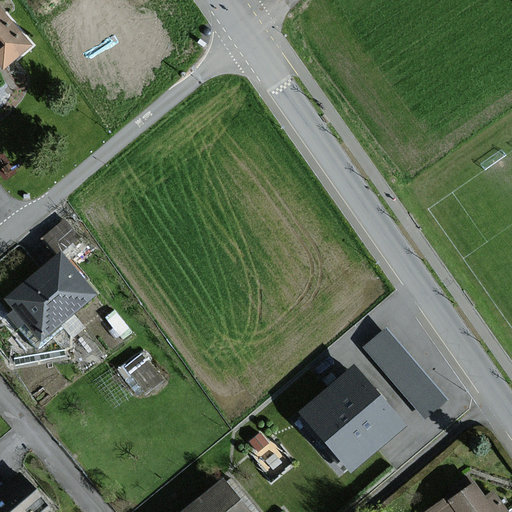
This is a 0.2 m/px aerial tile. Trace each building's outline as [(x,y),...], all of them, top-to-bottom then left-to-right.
[(0,65),(2,67),(27,46),(0,15),(0,65)] [(44,236),(62,250),(80,228),(61,213),(44,236)] [(91,295),(57,256),(6,300),(40,340),(91,295)] [(443,400),(386,331),(366,347),(423,416),(443,400)] [(299,415),(324,443),(374,400),(350,371),(299,415)] [(349,471),(399,428),(374,400),(324,443),(349,471)] [(0,511),(43,511),(46,509),(18,475),(0,489),(0,511)] [(505,511),(493,493),(483,500),(468,478),(450,491),(452,494),(426,511),(505,511)] [(242,511),(218,484),(184,511),(242,511)]
